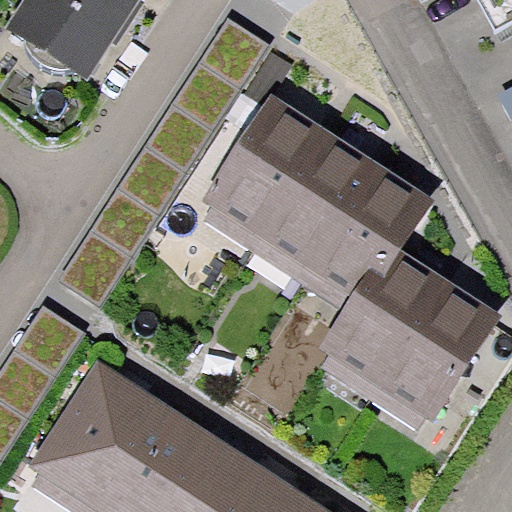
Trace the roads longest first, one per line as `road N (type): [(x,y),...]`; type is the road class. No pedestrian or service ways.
road 1 (residential): [(386,0),(511,226)]
road 2 (residential): [(73,178),(185,0)]
road 3 (residential): [(0,301),(73,178)]
